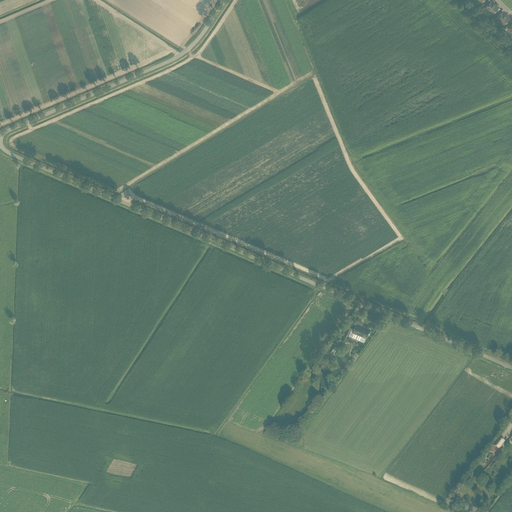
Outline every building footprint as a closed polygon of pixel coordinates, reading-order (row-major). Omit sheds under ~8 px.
[(119,0),(120,4),(137,12),(138,9),(138,8),(140,4),(137,3),(136,0),(119,0)] [(492,14),(495,11),(498,8),(495,5),(493,4),(491,1),(487,5),(485,7),(492,14)] [(504,25),(506,22),(510,19),(506,16),(505,15),(502,12),(497,18),(504,25)] [(363,342),(364,341),(366,337),(368,333),(368,332),(369,331),(370,329),(356,323),(354,330),(351,329),(351,328),(347,327),(345,331),(344,334),(363,342)] [(332,342),(327,349),(330,351),(331,352),(333,353),(338,346),(332,342)] [(495,453),(498,449),(504,441),(500,438),(494,446),(493,445),(490,449),(495,453)]
